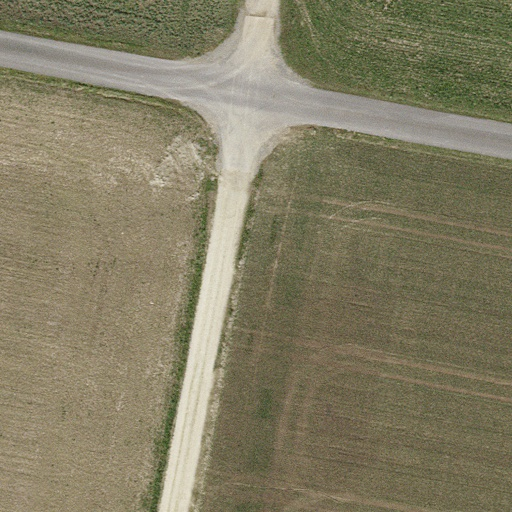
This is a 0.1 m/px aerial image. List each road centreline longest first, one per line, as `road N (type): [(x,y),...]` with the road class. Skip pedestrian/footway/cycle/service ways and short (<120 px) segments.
road 1 (track): [(0,48),(511,143)]
road 2 (track): [(176,511),(253,94),(262,0)]
